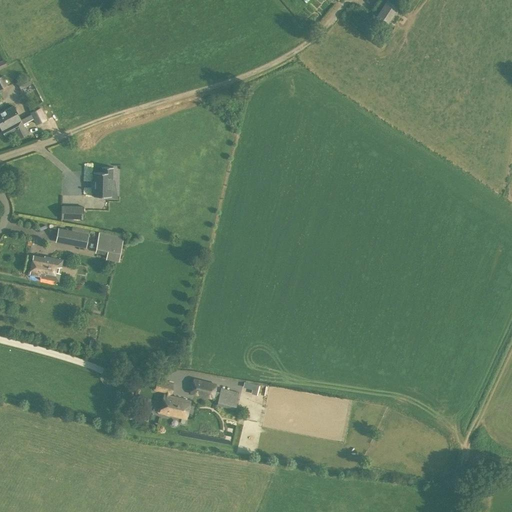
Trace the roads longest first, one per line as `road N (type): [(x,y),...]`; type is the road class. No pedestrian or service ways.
road 1 (unknown): [(0,149),(241,73),(293,48),(350,2)]
road 2 (track): [(450,511),(457,464),(511,335)]
road 3 (unknown): [(0,339),(124,378)]
